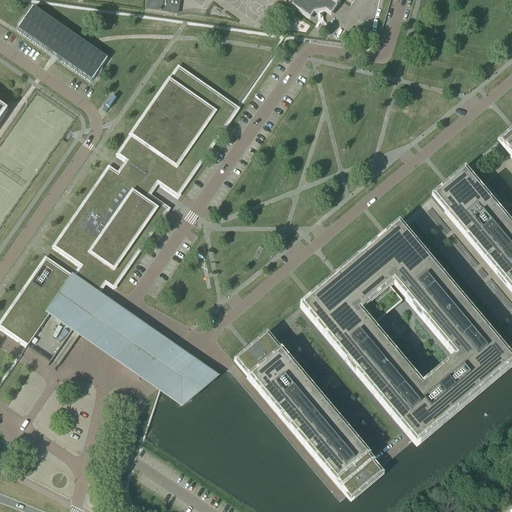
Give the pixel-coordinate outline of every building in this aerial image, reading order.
[(179,2),(170,1),(162,0),(162,1),(157,0),(147,0),(146,10),(159,12),(161,12),(168,13),(168,14),(177,15),(179,2)] [(277,0),(308,22),(309,22),(310,22),(310,21),(313,16),(318,16),(320,15),(322,15),(325,14),(329,18),(330,18),(331,18),(343,0),(277,0)] [(33,9),(17,31),(92,83),(107,60),(33,9)] [(169,85),(119,157),(128,163),(125,167),(124,167),(123,167),(122,168),(122,169),(122,170),(123,170),(122,170),(121,170),(120,171),(120,172),(120,173),(121,173),(118,178),(109,171),(55,249),(113,289),(167,211),(147,198),(150,194),(151,194),(152,194),(152,193),(153,193),(153,192),(152,191),(153,191),(154,191),(154,190),(155,190),(155,189),(155,188),(154,188),(157,183),(177,197),(236,111),(178,71),(169,85)] [(0,88),(0,226),(8,216),(65,133),(8,94),(0,88)] [(102,112),(106,114),(116,99),(113,97),(102,112)] [(511,134),(511,135),(510,133),(497,144),(510,159),(511,157),(511,134)] [(446,212),(498,275),(497,276),(506,287),(507,286),(511,291),(511,229),(510,228),(509,228),(464,174),(445,190),(444,188),(431,199),(444,214),(446,212)] [(332,285),(303,310),(406,433),(502,353),(400,232),(398,230),(369,254),(368,252),(331,283),(332,285)] [(103,302),(46,262),(0,327),(0,328),(27,347),(50,315),(80,336),(103,302)] [(183,409),(220,377),(72,274),(46,314),(183,409)] [(291,429),(301,441),(300,442),(308,453),(309,452),(340,488),(369,463),(320,405),(321,404),(312,393),(311,394),(268,343),(266,340),(247,356),(246,354),(233,365),(246,380),(248,378),(282,419),(281,420),(290,430),(291,429)] [(502,353),(406,433),(416,445),(511,365),(502,353)] [(369,463),(340,488),(350,500),(379,474),(369,463)]
